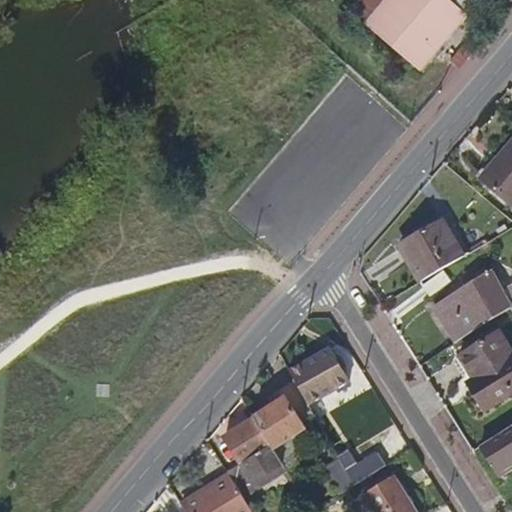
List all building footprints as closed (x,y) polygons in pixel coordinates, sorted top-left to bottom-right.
[(476,0),(379,0),(357,28),(428,89),(472,34),(468,30),(485,7),(476,0)] [(482,65),(473,57),(459,73),(468,81),(482,65)] [(511,148),(481,183),(511,210),(511,208),(511,148)] [(396,253),(416,288),(459,260),(436,226),(396,253)] [(452,285),(443,273),(423,289),(432,300),(452,285)] [(434,311),(455,346),(511,311),(501,294),(490,275),(434,311)] [(511,287),(501,294),(511,311),(511,309),(511,287)] [(461,360),(499,336),(496,330),(457,354),(461,360)] [(511,392),(511,355),(499,336),(461,360),(476,385),(470,389),(484,410),(511,392)] [(330,351),(290,374),(308,408),(349,385),(330,351)] [(285,404),(255,421),(274,451),(303,434),(285,404)] [(240,461),(225,470),(227,474),(243,499),(257,490),(254,484),(283,466),(274,451),(255,421),(227,439),(240,461)] [(511,428),(481,448),(497,473),(511,464),(511,428)] [(363,457),(367,463),(377,457),(373,451),(363,457)] [(353,489),(385,469),(378,457),(377,457),(367,463),(354,471),(346,476),(353,489)] [(342,470),(338,462),(322,472),(337,500),(353,489),(346,476),(342,470)] [(350,465),(342,470),(346,476),(354,471),(350,465)] [(254,484),(257,490),(286,472),(283,466),(254,484)] [(186,511),(246,511),(249,510),(243,499),(227,474),(181,503),(186,511)] [(370,511),(406,511),(390,484),(364,500),(370,511)]
